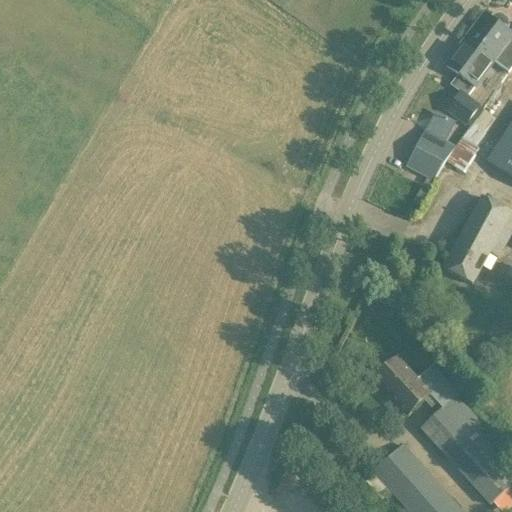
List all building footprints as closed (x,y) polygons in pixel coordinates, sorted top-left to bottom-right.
[(485,15),(471,33),(485,44),(479,53),(493,63),(505,72),(511,62),(511,41),(510,40),(511,37),(511,35),(506,31),(509,28),(508,21),(499,14),(491,15),(489,18),(485,15)] [(485,44),(471,33),(445,68),(457,77),(448,89),(458,96),(445,114),(464,128),(478,109),(466,100),(474,90),(493,63),(479,53),(485,44)] [(511,123),(487,162),(511,179),(511,123)] [(406,167),(429,181),(432,176),(451,147),(425,133),(406,167)] [(475,288),(491,256),(499,261),(511,237),(511,214),(483,198),(442,271),(475,288)] [(431,370),(419,381),(398,359),(373,382),(407,419),(430,399),(441,411),(419,432),(489,510),(491,508),(494,511),(507,511),(511,508),(511,498),(507,493),(511,488),(511,478),(489,453),(492,450),(477,435),(482,431),(455,401),(458,399),(431,370)] [(461,511),(403,446),(373,474),(406,511),(461,511)]
